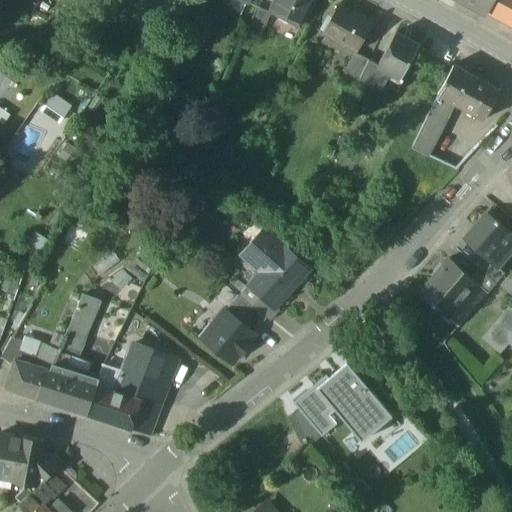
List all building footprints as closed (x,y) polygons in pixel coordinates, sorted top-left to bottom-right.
[(313,0),(272,0),(267,10),(299,27),(313,0)] [(461,0),(484,12),(490,0),(461,0)] [(511,0),(490,0),(484,12),(511,27),(511,0)] [(361,15),(339,4),(330,22),(326,20),(322,28),(325,30),(324,33),(358,50),(374,19),(362,13),(361,15)] [(269,14),(257,8),(247,29),(259,35),(269,14)] [(378,64),(377,65),(391,73),(400,78),(418,46),(395,33),(378,64)] [(369,59),(355,52),(346,72),(360,79),(369,59)] [(378,64),(369,59),(360,79),(382,90),(386,83),(391,73),(377,65),(378,64)] [(489,85),(452,64),(436,93),(438,94),(453,103),(473,114),(489,85)] [(400,78),(391,73),(386,83),(400,84),(402,79),(400,78)] [(497,89),(489,85),(473,114),(482,118),(497,89)] [(39,110),(58,122),(70,104),(51,92),(39,110)] [(453,103),(438,94),(417,137),(433,145),(453,103)] [(433,145),(417,137),(412,149),(428,156),(433,145)] [(487,213),(464,239),(488,259),(497,267),(498,266),(511,248),(511,234),(498,222),(499,221),(495,218),(494,219),(487,213)] [(183,218),(164,214),(164,227),(178,229),(183,218)] [(308,270),(270,236),(248,261),(261,272),(248,286),(260,296),(274,308),(275,307),(308,270)] [(100,273),(118,260),(112,252),(94,265),(100,273)] [(130,255),(122,268),(143,280),(150,267),(130,255)] [(442,268),(423,291),(421,289),(420,291),(432,301),(431,303),(445,315),(467,289),(471,292),(477,284),(471,278),(471,277),(448,257),(441,266),(442,268)] [(497,267),(488,259),(479,268),(496,283),(505,272),(498,266),(497,267)] [(117,264),(94,293),(101,300),(109,290),(117,296),(132,277),(117,264)] [(496,283),(479,268),(471,277),(471,278),(477,284),(487,293),(496,283)] [(511,278),(505,272),(496,283),(511,296),(511,278)] [(467,289),(445,315),(458,326),(487,293),(477,284),(471,292),(467,289)] [(238,295),(226,310),(254,333),(266,318),(251,306),(238,295)] [(59,350),(58,353),(74,360),(100,302),(82,296),(59,350)] [(274,308),(260,296),(251,306),(266,318),(270,321),(279,311),(275,307),(274,308)] [(511,353),(511,314),(506,309),(479,340),(504,362),(511,353)] [(254,333),(226,310),(201,340),(230,363),(237,354),(240,356),(249,344),(247,342),(254,333)] [(13,338),(0,360),(12,365),(13,361),(16,362),(20,353),(24,344),(13,338)] [(177,361),(135,344),(131,352),(150,361),(141,385),(164,394),(177,361)] [(59,350),(46,345),(40,359),(53,363),(58,353),(59,350)] [(131,352),(119,375),(141,385),(150,361),(131,352)] [(32,357),(20,353),(16,362),(28,366),(32,357)] [(40,359),(32,357),(28,366),(45,371),(49,372),(52,365),(53,363),(40,359)] [(407,368),(397,357),(389,365),(399,375),(407,368)] [(382,385),(359,358),(350,366),(373,393),(382,385)] [(16,362),(13,361),(12,365),(5,390),(35,399),(45,371),(28,366),(16,362)] [(350,366),(347,363),(329,378),(316,389),(335,410),(361,442),(392,416),(373,393),(350,366)] [(97,381),(52,365),(49,372),(45,371),(35,399),(86,415),(95,386),(97,381)] [(141,385),(119,375),(111,391),(95,386),(86,415),(147,436),(158,409),(135,400),(141,385)] [(326,375),(293,403),(321,437),(336,424),(329,416),(335,410),(316,389),(329,378),(326,375)] [(164,394),(141,385),(135,400),(158,409),(164,394)] [(21,438),(0,434),(0,478),(14,481),(22,437),(21,437),(21,438)] [(43,441),(22,437),(14,481),(25,483),(31,478),(47,460),(51,452),(41,449),(43,441)] [(47,460),(31,478),(39,486),(51,474),(56,469),(47,460)] [(39,486),(37,488),(52,502),(66,487),(51,474),(39,486)] [(52,502),(37,488),(29,497),(39,507),(42,511),(52,502)] [(29,497),(14,511),(33,511),(39,507),(29,497)]
